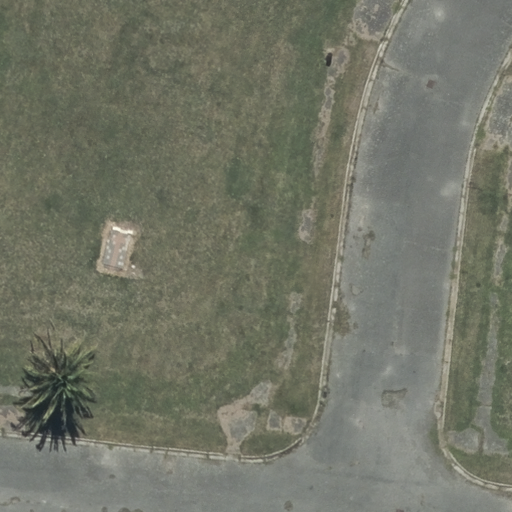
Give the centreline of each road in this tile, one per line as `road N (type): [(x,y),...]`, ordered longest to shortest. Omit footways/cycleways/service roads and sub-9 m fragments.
road 1 (track): [(375,511),(426,96),(468,0)]
road 2 (track): [(0,495),(138,511)]
